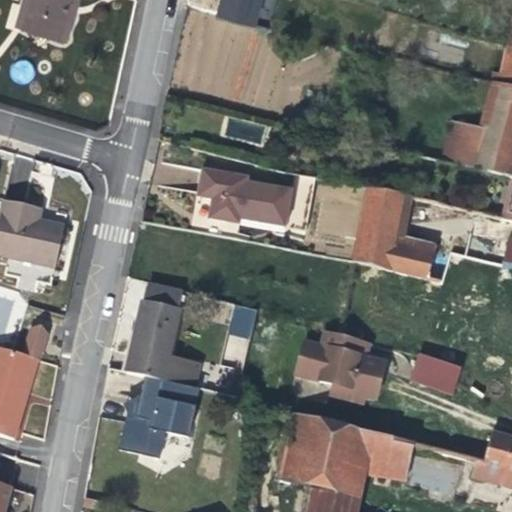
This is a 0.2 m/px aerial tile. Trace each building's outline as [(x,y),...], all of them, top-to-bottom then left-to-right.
[(74,3),(75,0),(24,0),(22,7),(27,9),(21,30),(63,42),(74,3)] [(256,28),(263,0),(216,0),(212,17),(256,28)] [(511,48),(508,47),(501,76),(493,73),(489,84),(494,85),(511,89),(511,48)] [(11,70),(22,85),(36,75),(26,60),(11,70)] [(511,89),(494,85),(481,130),(470,169),(511,178),(511,89)] [(470,169),(481,130),(451,121),(441,163),(470,169)] [(278,150),(284,128),(275,126),(269,147),(278,150)] [(303,236),(310,198),(289,194),(289,195),(244,186),(245,181),(199,172),(194,201),(209,203),(207,214),(205,223),(224,227),(225,219),(238,222),(237,223),(303,236)] [(310,198),(313,181),(292,177),(289,194),(310,198)] [(511,220),(511,180),(502,218),(511,220)] [(353,264),(367,190),(354,188),(340,262),(353,264)] [(393,244),(403,196),(367,190),(353,264),(355,265),(385,272),(402,276),(408,248),(393,244)] [(405,238),(408,207),(432,212),(434,202),(403,196),(393,244),(408,248),(432,255),(435,247),(405,238)] [(481,213),(485,200),(470,196),(466,209),(481,213)] [(0,258),(54,270),(63,229),(45,225),(37,223),(40,211),(2,203),(0,211),(0,258)] [(236,229),(237,223),(238,222),(225,219),(224,227),(236,229)] [(491,261),(496,240),(468,234),(464,255),(491,261)] [(501,264),(506,243),(496,240),(491,261),(501,264)] [(511,241),(507,241),(506,243),(501,264),(511,266),(511,241)] [(446,260),(448,251),(435,247),(432,255),(446,260)] [(440,286),(446,260),(432,255),(408,248),(402,276),(440,286)] [(468,349),(486,289),(511,294),(511,266),(501,264),(491,261),(464,255),(448,251),(446,260),(440,286),(425,337),(468,349)] [(176,312),(180,293),(146,284),(142,304),(176,312)] [(0,288),(0,334),(11,336),(17,290),(0,288)] [(166,361),(177,312),(176,312),(142,304),(141,303),(136,324),(125,375),(143,379),(194,391),(198,372),(196,368),(166,361)] [(249,339),(257,310),(235,304),(227,334),(249,339)] [(39,362),(47,336),(29,331),(21,357),(31,360),(37,362),(39,362)] [(379,382),(383,365),(367,360),(358,358),(362,343),(340,336),(326,333),(322,348),(304,344),(300,360),(296,377),(332,386),(329,396),(348,402),(350,395),(374,400),(379,382)] [(468,349),(425,337),(418,357),(462,368),(468,349)] [(30,364),(31,360),(21,357),(11,354),(10,354),(0,350),(0,439),(12,443),(24,405),(18,403),(30,364)] [(460,373),(462,368),(418,357),(411,381),(452,395),(457,382),(460,373)] [(27,396),(36,365),(30,364),(18,403),(24,405),(27,396)] [(511,397),(460,373),(457,382),(480,399),(511,420),(511,397)] [(186,443),(198,392),(194,391),(143,379),(135,411),(127,409),(124,423),(117,453),(158,463),(164,438),(186,443)] [(234,400),(237,389),(212,382),(212,389),(212,395),(234,400)] [(357,511),(365,476),(374,438),(298,417),(296,416),(281,483),(291,485),(312,491),(307,511),(357,511)] [(511,441),(490,436),(482,467),(475,465),(471,480),(508,490),(511,491),(511,441)] [(406,483),(413,448),(374,438),(365,476),(406,483)] [(94,511),(102,511),(104,504),(83,499),(82,509),(94,511)]
